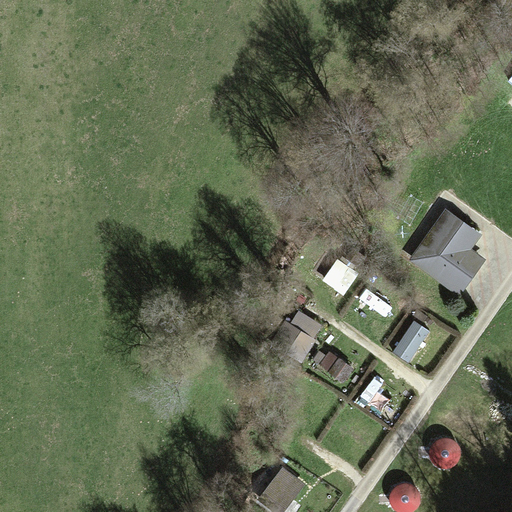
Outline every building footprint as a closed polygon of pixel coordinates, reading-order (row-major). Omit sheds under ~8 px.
[(445,212),(411,260),(459,295),(483,261),(468,250),(479,235),(445,212)] [(316,341),(289,322),(274,343),(302,362),(316,341)] [(413,323),(394,351),(407,361),(427,332),(413,323)] [(350,370),(329,357),(321,369),(343,381),(350,370)] [(450,468),(455,465),(458,462),(460,457),(460,452),(459,447),(456,443),(452,440),(447,438),(442,438),(438,440),(433,443),(431,447),(430,452),(430,457),(432,462),(436,466),(440,468),(445,469),(450,468)] [(271,511),(283,511),(303,485),(281,470),(258,502),(271,511)] [(418,508),(420,503),(421,497),(419,492),(416,488),(412,485),(406,483),(401,484),(397,486),(393,489),(390,493),(389,498),(389,503),(391,508),(395,511),(414,511),(415,511),(418,508)]
